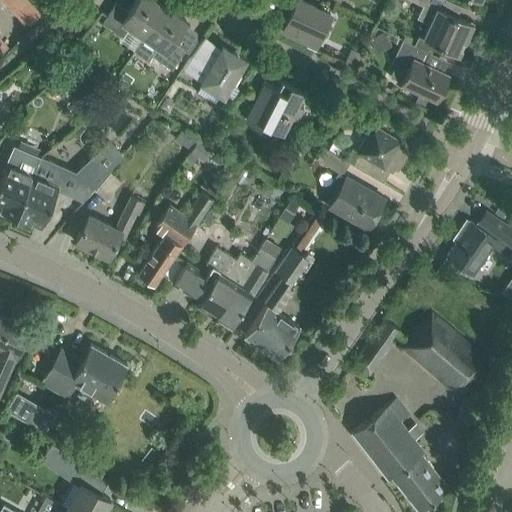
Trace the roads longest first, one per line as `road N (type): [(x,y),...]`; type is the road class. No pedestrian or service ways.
road 1 (residential): [(303,406),(452,172),(511,45)]
road 2 (tertiary): [(258,401),(163,329),(0,249)]
